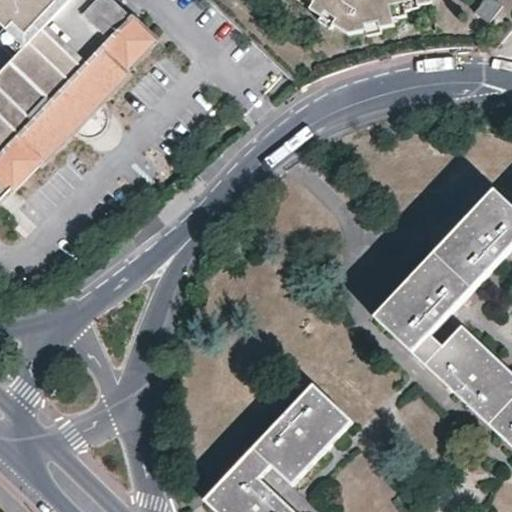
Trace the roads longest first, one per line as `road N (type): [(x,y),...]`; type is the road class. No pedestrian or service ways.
road 1 (tertiary): [(511,83),(411,86),(317,117),(199,225)]
road 2 (tertiary): [(117,402),(199,225)]
road 3 (tertiary): [(199,225),(125,286),(58,326)]
